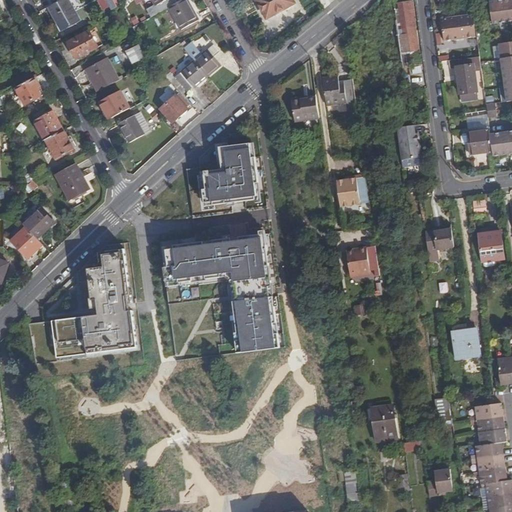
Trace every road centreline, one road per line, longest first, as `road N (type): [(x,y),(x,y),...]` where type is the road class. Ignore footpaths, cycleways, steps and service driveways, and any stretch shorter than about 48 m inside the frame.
road 1 (residential): [(20,0),(128,198)]
road 2 (tertiary): [(262,77),(128,198)]
road 3 (tertiary): [(128,198),(0,321)]
road 4 (unknown): [(311,38),(336,209)]
road 5 (tertiary): [(358,0),(262,77)]
